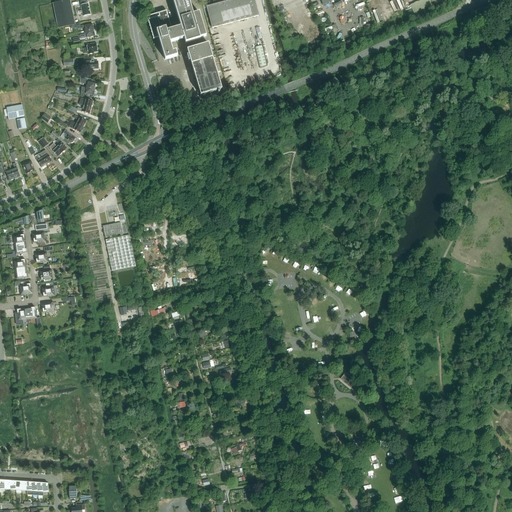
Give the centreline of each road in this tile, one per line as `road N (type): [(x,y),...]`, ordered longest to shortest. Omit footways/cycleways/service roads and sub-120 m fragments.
road 1 (unclassified): [(290,511),(214,242)]
road 2 (residential): [(0,203),(62,176),(96,137),(114,63),(104,0)]
road 3 (unknown): [(480,0),(288,81)]
road 4 (tertiary): [(0,214),(113,164)]
